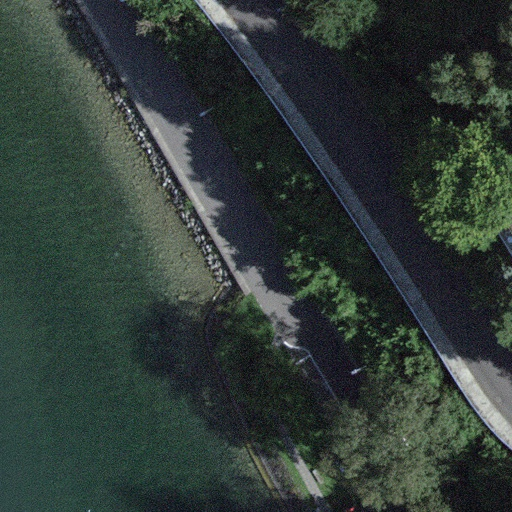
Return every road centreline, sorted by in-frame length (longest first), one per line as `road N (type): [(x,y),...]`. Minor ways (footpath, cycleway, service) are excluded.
road 1 (residential): [(419,511),(106,0)]
road 2 (residential): [(232,0),(511,374)]
